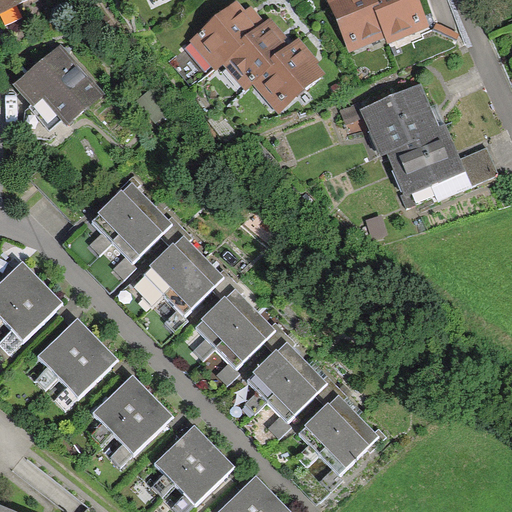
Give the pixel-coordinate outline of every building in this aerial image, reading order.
[(27,0),(0,0),(0,19),(30,5),(27,0)] [(390,48),(431,29),(417,0),(326,0),(353,59),(387,43),(390,48)] [(273,113),(323,74),(314,63),(295,39),(283,49),(277,42),(249,6),(237,16),(232,8),(187,43),(211,73),(222,65),(244,94),(253,88),(273,113)] [(65,127),(101,95),(59,48),(14,88),(33,109),(42,100),(65,127)] [(455,156),(442,124),(436,126),(432,117),(419,85),(360,109),(381,160),(388,156),(404,194),(411,191),(417,204),(433,197),(436,204),(498,179),(489,157),(487,153),(459,165),(455,156)] [(98,220),(136,259),(162,234),(174,222),(136,183),(124,195),(98,220)] [(148,272),(187,314),(215,287),(226,278),(186,236),(175,246),(148,272)] [(0,291),(0,318),(24,344),(55,314),(62,307),(24,268),(16,275),(0,291)] [(202,328),(240,368),(267,341),(278,331),(240,292),(229,302),(202,328)] [(41,361),(79,401),(110,371),(117,364),(79,325),(72,332),(41,361)] [(252,379),(290,418),(317,392),(328,382),(290,342),(279,353),(252,379)] [(96,415),(134,455),(164,426),(172,418),(134,379),(126,387),(96,415)] [(304,431),(342,470),(368,445),(380,434),(342,395),(330,406),(304,431)] [(157,465),(195,504),(225,476),(233,468),(195,428),(187,436),(157,465)] [(224,511),(289,511),(258,479),(249,488),(224,511)]
